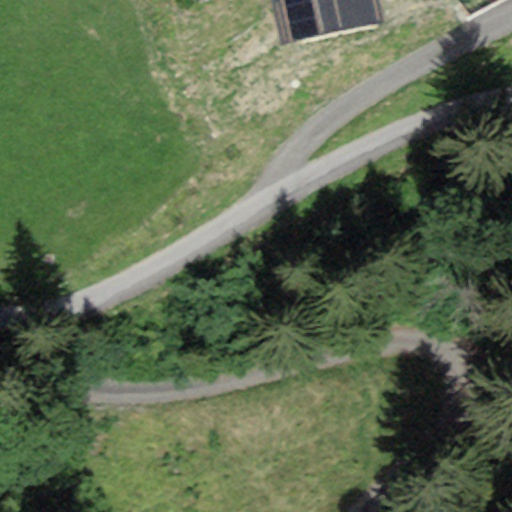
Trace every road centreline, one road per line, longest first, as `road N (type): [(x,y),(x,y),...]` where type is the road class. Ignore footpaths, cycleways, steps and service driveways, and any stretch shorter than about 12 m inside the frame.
road 1 (residential): [(0,316),(37,315),(123,286),(285,189)]
road 2 (residential): [(511,20),(321,129),(286,164),(278,180),(285,189)]
road 3 (residential): [(285,189),(405,132),(511,100)]
